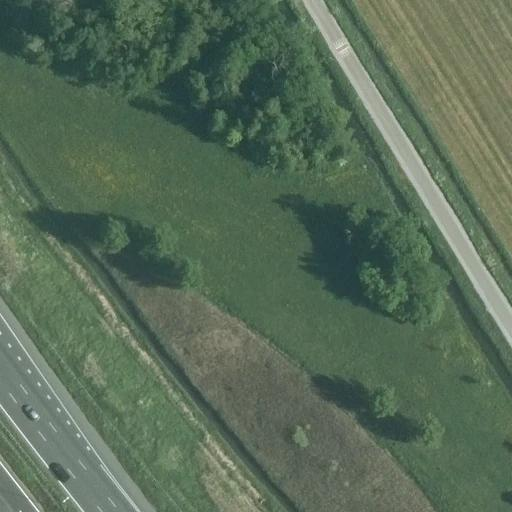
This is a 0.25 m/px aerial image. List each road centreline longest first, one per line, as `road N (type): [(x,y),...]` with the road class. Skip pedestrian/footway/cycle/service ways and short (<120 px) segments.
road 1 (unclassified): [(511,330),(313,0)]
road 2 (motorway): [(111,511),(0,366)]
